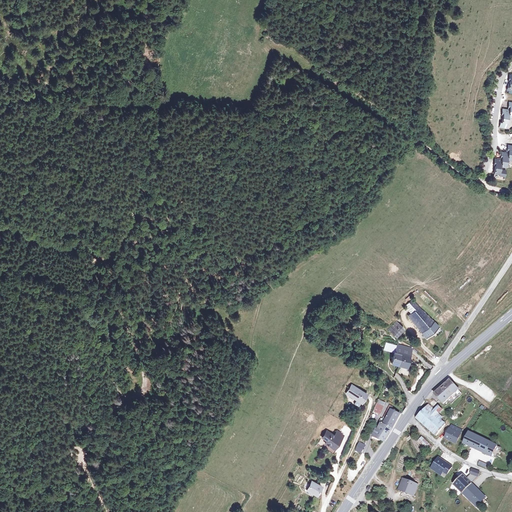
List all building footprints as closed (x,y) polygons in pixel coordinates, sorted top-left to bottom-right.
[(511,102),(509,102),(508,106),(510,106),(509,109),(508,109),(508,110),(502,109),(501,116),(503,116),(502,123),(500,122),(499,127),(507,129),(509,117),(511,117),(511,102)] [(511,145),(508,145),(507,153),(501,152),(500,160),(495,159),(494,165),(495,166),(494,173),(499,174),(499,176),(505,177),(506,170),(500,170),(501,167),(506,167),(507,160),(511,160),(511,145)] [(426,337),(437,328),(413,297),(405,304),(412,313),(409,316),(426,337)] [(391,320),(382,327),(390,336),(399,328),(391,320)] [(402,352),(398,365),(406,367),(411,348),(397,343),(396,347),(395,349),(402,352)] [(393,352),(391,363),(398,365),(402,352),(395,349),(396,347),(386,344),(385,350),(393,352)] [(450,378),(434,391),(442,401),(458,388),(450,378)] [(366,394),(351,385),(346,393),(361,402),(366,394)] [(414,416),(420,421),(427,427),(434,433),(443,420),(439,417),(441,413),(439,412),(438,411),(442,404),(437,400),(432,396),(414,416)] [(385,402),(378,399),(373,411),(376,412),(380,414),(385,402)] [(391,404),(383,421),(392,424),(399,412),(393,408),(394,406),(391,404)] [(383,421),(380,425),(379,424),(375,432),(385,437),(392,424),(383,421)] [(458,430),(446,425),(442,435),(454,439),(458,430)] [(496,440),(469,427),(463,438),(493,453),(497,446),(494,444),(496,440)] [(330,435),(322,430),(317,436),(322,440),(320,442),(329,447),(335,439),(330,435)] [(338,434),(333,430),(330,435),(335,439),(338,434)] [(417,437),(425,444),(428,441),(420,433),(417,437)] [(365,445),(359,442),(356,449),(361,452),(365,445)] [(452,466),(438,456),(430,467),(444,476),(452,466)] [(461,470),(452,479),(475,502),(484,493),(461,470)] [(402,478),(399,489),(404,492),(405,489),(410,490),(409,493),(414,495),(418,483),(402,478)] [(318,486),(308,481),(304,490),(313,495),(318,486)]
